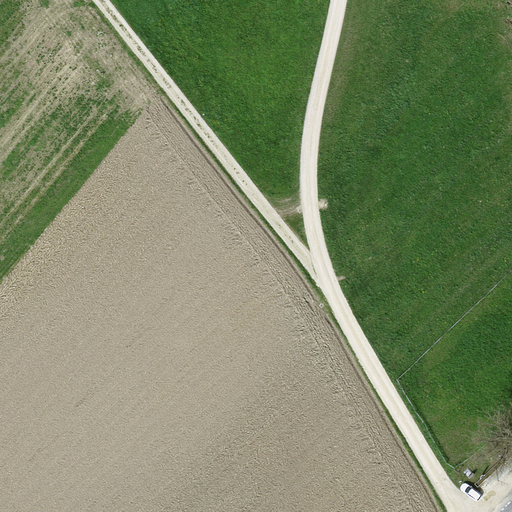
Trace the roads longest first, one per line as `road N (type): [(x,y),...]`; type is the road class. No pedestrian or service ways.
road 1 (track): [(340,0),(312,115),(309,220),(325,281),(458,511)]
road 2 (track): [(104,0),(325,281)]
